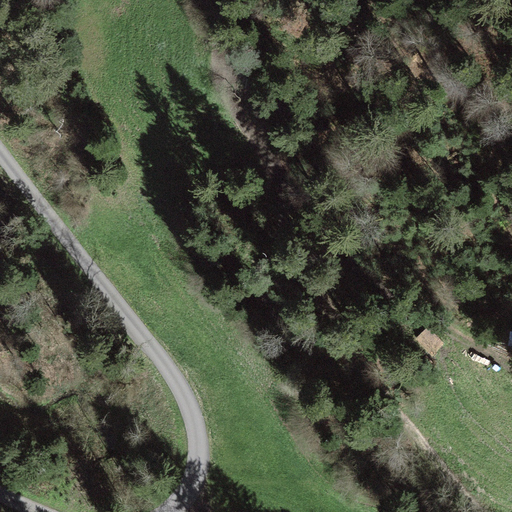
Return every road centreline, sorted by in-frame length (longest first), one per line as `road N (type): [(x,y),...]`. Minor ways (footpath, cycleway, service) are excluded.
road 1 (track): [(227,0),(225,72),(394,388),(482,511)]
road 2 (unclassified): [(170,511),(194,479),(196,452),(169,371),(0,149)]
